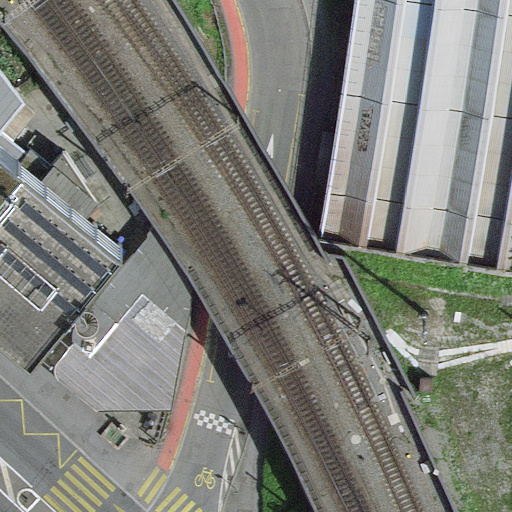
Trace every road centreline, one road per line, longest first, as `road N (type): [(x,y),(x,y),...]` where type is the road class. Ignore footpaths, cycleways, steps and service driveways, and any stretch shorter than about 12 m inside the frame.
road 1 (residential): [(192,511),(231,417),(276,92),(261,0)]
road 2 (motorway): [(416,0),(334,511)]
road 3 (motorway): [(440,511),(511,100)]
